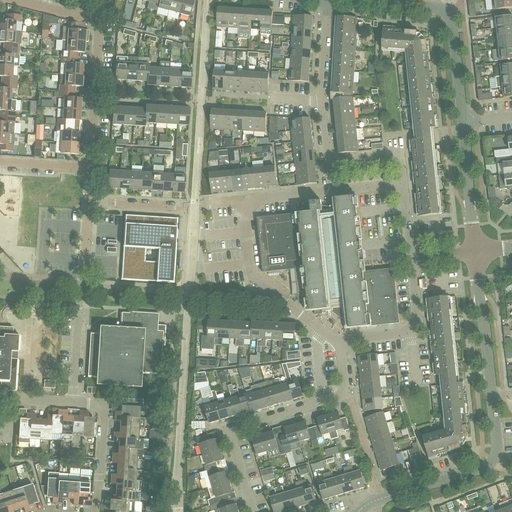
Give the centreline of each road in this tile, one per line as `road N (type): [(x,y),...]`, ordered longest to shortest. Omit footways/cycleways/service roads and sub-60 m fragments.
road 1 (unclassified): [(252,511),(233,430),(341,395),(340,339)]
road 2 (unclassified): [(370,503),(495,462),(492,396)]
road 3 (unclassified): [(463,123),(451,13),(387,0)]
road 4 (residential): [(403,183),(400,153),(328,161),(322,101)]
road 5 (unclassified): [(403,183),(243,200)]
road 6 (residential): [(80,17),(98,31),(90,168)]
road 7 (unclassified): [(492,396),(475,252)]
road 8 (unclassified): [(340,339),(414,327),(411,259)]
road 9 (residential): [(72,402),(103,410),(97,511)]
road 10 (unclassified): [(475,252),(463,123)]
